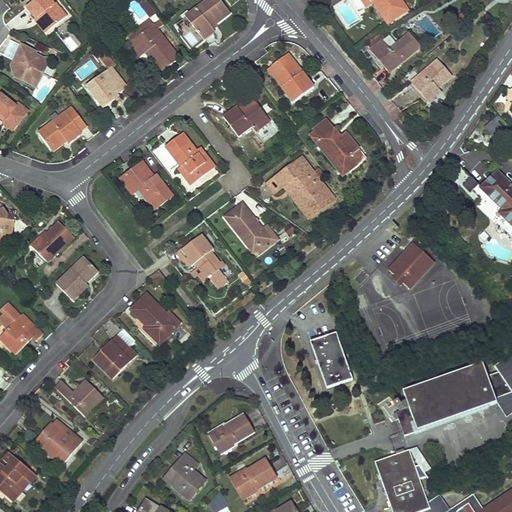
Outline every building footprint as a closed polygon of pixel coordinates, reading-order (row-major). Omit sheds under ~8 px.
[(49,0),(36,0),(27,8),(36,19),(37,18),(48,31),(66,17),(55,4),(54,5),(49,0)] [(147,0),(139,0),(150,13),(155,10),(147,0)] [(219,0),(208,0),(188,16),(194,24),(192,25),(204,41),(215,32),(212,28),(230,13),(219,0)] [(361,0),(366,6),(373,2),(379,12),(381,10),(386,17),(390,15),(395,21),(408,13),(399,0),(361,0)] [(381,10),(379,12),(388,26),(395,21),(390,15),(386,17),(381,10)] [(159,16),(156,18),(162,25),(164,23),(159,16)] [(188,16),(186,18),(192,25),(194,24),(188,16)] [(36,19),(34,20),(45,34),(48,31),(37,18),(36,19)] [(156,18),(153,20),(159,28),(162,25),(156,18)] [(151,22),(149,20),(137,29),(138,32),(140,34),(132,41),(143,55),(145,53),(148,51),(151,55),(150,56),(163,71),(179,59),(156,29),(159,28),(153,20),(151,22)] [(138,32),(130,38),(130,44),(140,57),(143,55),(132,41),(140,34),(138,32)] [(372,50),(371,51),(390,74),(423,47),(411,32),(391,49),(384,41),(387,38),(382,33),(367,43),(372,50)] [(21,46),(10,68),(17,72),(15,76),(23,80),(22,81),(30,85),(33,80),(39,82),(43,74),(40,73),(42,69),(43,69),(49,67),(46,58),(39,60),(34,57),(35,53),(21,46)] [(110,54),(101,57),(105,69),(114,65),(110,54)] [(288,55),(272,67),(284,82),(286,81),(288,84),(282,88),(294,103),(314,88),(288,55)] [(437,60),(411,83),(429,104),(442,93),(438,89),(452,77),(437,60)] [(272,67),(268,70),(282,88),(288,84),(286,81),(284,82),(272,67)] [(106,72),(87,87),(104,109),(115,101),(113,99),(117,95),(124,90),(118,83),(122,80),(116,73),(112,68),(106,73),(106,72)] [(33,80),(30,85),(36,88),(39,82),(33,80)] [(122,80),(118,83),(124,90),(127,87),(122,80)] [(0,124),(12,133),(29,112),(18,104),(15,107),(0,95),(0,124)] [(237,107),(223,118),(239,138),(252,128),(256,133),(271,122),(251,97),(243,102),(246,105),(239,110),(237,107)] [(72,108),(39,134),(50,149),(60,142),(59,140),(63,138),(66,142),(68,144),(81,133),(80,131),(86,126),(72,108)] [(497,117),(485,129),(493,137),(505,126),(497,117)] [(316,132),(310,137),(343,178),(357,167),(350,159),(360,150),(352,141),(349,144),(342,136),(341,137),(338,140),(332,132),(335,130),(327,120),(314,130),(316,132)] [(335,130),(332,132),(338,140),(341,137),(335,130)] [(346,133),(342,136),(349,144),(352,141),(346,133)] [(183,135),(166,148),(181,168),(178,170),(186,180),(194,174),(199,181),(216,168),(204,154),(200,157),(196,152),(183,135)] [(60,142),(50,149),(53,152),(66,142),(63,138),(59,140),(60,142)] [(200,149),(196,152),(200,157),(204,154),(200,149)] [(303,157),(274,179),(281,189),(283,188),(286,185),(293,194),(294,193),(309,213),(325,202),(322,198),(329,192),(303,157)] [(143,163),(139,166),(151,181),(154,178),(143,163)] [(139,166),(124,177),(136,193),(140,190),(155,211),(173,197),(157,176),(154,178),(151,181),(139,166)] [(464,184),(470,176),(463,171),(457,179),(464,184)] [(511,187),(497,172),(481,188),(491,198),(504,211),(501,214),(511,225),(511,187)] [(194,174),(186,180),(192,187),(199,181),(194,174)] [(124,177),(120,180),(132,196),(136,193),(124,177)] [(473,178),(462,184),(468,193),(479,187),(473,178)] [(274,179),(267,185),(274,195),(281,189),(274,179)] [(286,185),(283,188),(308,220),(336,201),(329,192),(322,198),(325,202),(309,213),(294,193),(293,194),(286,185)] [(491,198),(485,204),(498,218),(501,214),(504,211),(491,198)] [(243,204),(226,218),(241,238),(244,236),(254,249),(269,238),(243,204)] [(0,205),(0,241),(5,243),(12,238),(16,217),(7,216),(0,205)] [(47,236),(34,249),(48,264),(74,238),(60,223),(47,235),(47,236)] [(45,234),(31,246),(34,249),(47,236),(47,235),(45,234)] [(202,235),(182,250),(188,258),(186,260),(192,268),(195,265),(198,263),(202,268),(199,271),(202,274),(207,281),(209,279),(215,286),(225,278),(219,271),(217,269),(222,265),(212,252),(214,250),(202,235)] [(244,236),(241,238),(253,254),(270,240),(269,238),(254,249),(244,236)] [(435,263),(414,243),(389,271),(392,273),(395,276),(404,284),(410,290),(435,263)] [(182,250),(177,254),(189,269),(192,268),(186,260),(188,258),(182,250)] [(84,258),(57,285),(73,302),(89,287),(86,285),(99,272),(84,258)] [(245,271),(238,275),(245,287),(251,283),(245,271)] [(159,272),(151,278),(157,287),(166,280),(159,272)] [(402,287),(404,284),(395,276),(393,278),(402,287)] [(225,278),(215,286),(218,291),(228,283),(225,278)] [(148,296),(131,312),(147,328),(151,332),(148,335),(160,346),(175,331),(162,319),(166,315),(148,296)] [(8,304),(1,311),(4,315),(0,318),(0,322),(8,331),(0,338),(0,339),(16,355),(29,342),(27,339),(30,336),(36,342),(43,336),(23,316),(21,318),(8,304)] [(166,315),(162,319),(175,331),(179,328),(166,315)] [(337,333),(311,342),(327,389),(353,380),(337,333)] [(117,337),(93,361),(113,381),(137,356),(117,337)] [(483,363),(403,391),(405,397),(409,408),(399,411),(396,412),(403,430),(405,437),(497,403),(496,399),(511,393),(511,364),(507,361),(496,368),(498,372),(487,376),(483,363)] [(62,382),(56,389),(86,419),(105,399),(87,381),(79,389),(81,391),(76,396),(74,394),(62,382)] [(511,393),(496,399),(497,403),(507,415),(511,411),(511,393)] [(405,397),(399,401),(401,405),(397,408),(399,411),(409,408),(405,397)] [(254,433),(243,415),(225,426),(224,424),(209,433),(219,451),(234,442),(235,444),(254,433)] [(45,432),(33,446),(41,453),(42,451),(44,448),(64,465),(83,443),(73,435),(70,439),(62,432),(65,428),(57,421),(53,425),(54,427),(48,434),(45,432)] [(51,424),(45,432),(48,434),(54,427),(53,425),(51,424)] [(65,428),(62,432),(70,439),(73,435),(65,428)] [(235,444),(234,442),(219,451),(221,455),(236,446),(235,444)] [(44,448),(42,451),(62,468),(64,465),(44,448)] [(473,495),(448,511),(438,496),(428,503),(420,480),(428,477),(420,466),(415,467),(409,450),(395,456),(375,463),(392,511),(457,511),(459,511),(469,504),(473,511),(511,511),(511,490),(483,510),(473,495)] [(0,470),(0,492),(13,504),(24,492),(20,489),(27,481),(30,484),(31,485),(37,478),(10,454),(4,461),(10,466),(7,469),(4,473),(0,470)] [(198,465),(185,455),(180,461),(182,463),(167,482),(190,501),(206,481),(193,471),(198,465)] [(257,490),(276,479),(265,460),(248,471),(247,469),(231,478),(242,496),(256,488),(257,490)] [(182,463),(180,461),(165,480),(167,482),(182,463)] [(27,481),(20,489),(24,492),(30,484),(27,481)] [(257,490),(256,488),(242,496),(244,500),(258,491),(257,490)] [(229,506),(219,490),(213,498),(221,510),(229,506)] [(161,510),(146,501),(139,511),(168,511),(162,508),(161,510)] [(296,511),(291,503),(277,511),(276,510),(272,511),(296,511)]
